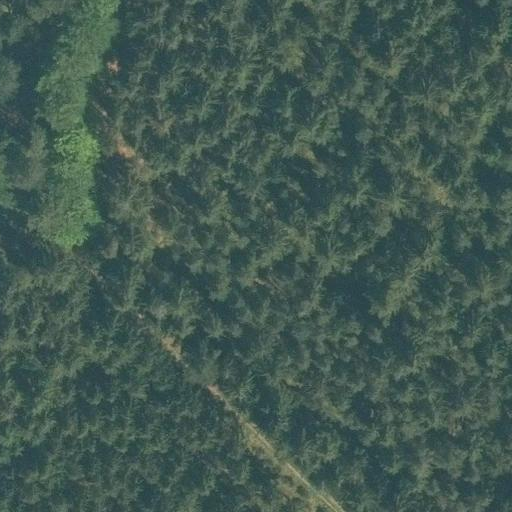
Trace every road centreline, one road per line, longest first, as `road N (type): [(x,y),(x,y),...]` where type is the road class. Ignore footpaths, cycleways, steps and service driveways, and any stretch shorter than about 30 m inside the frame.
road 1 (track): [(0,162),(344,511)]
road 2 (track): [(106,0),(79,242)]
